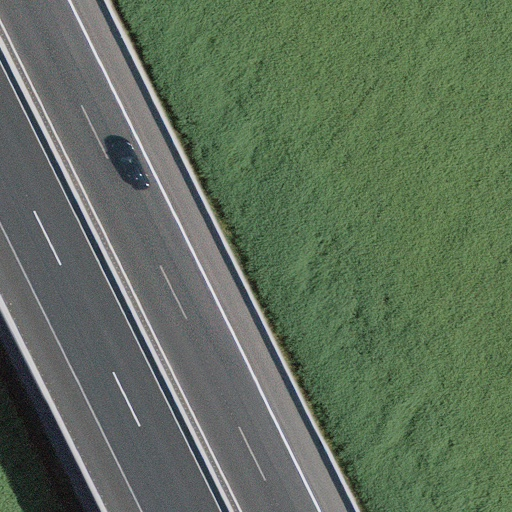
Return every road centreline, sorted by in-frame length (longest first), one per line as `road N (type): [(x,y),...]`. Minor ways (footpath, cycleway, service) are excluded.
road 1 (motorway): [(281,511),(29,0)]
road 2 (motorway): [(0,141),(181,511)]
